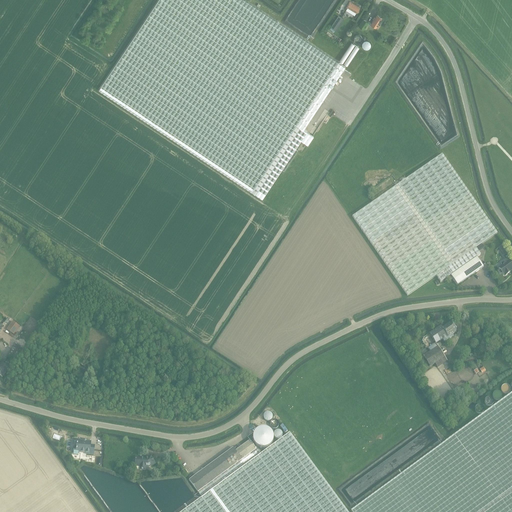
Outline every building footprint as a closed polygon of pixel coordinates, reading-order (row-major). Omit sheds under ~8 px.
[(345,66),(245,0),(158,0),(99,89),(262,198),(281,169),(284,171),(297,151),(295,149),(301,140),(308,144),(313,135),(303,129),(345,66)] [(346,7),(356,13),(360,7),(350,1),(346,7)] [(376,27),(378,29),(380,26),(378,25),(382,18),(377,14),(371,24),(376,28),(376,27)] [(330,28),(336,31),(344,19),(339,15),(330,28)] [(368,23),(363,19),(358,27),(363,30),(368,23)] [(440,282),(450,276),(476,258),(480,255),(476,248),(497,234),(442,155),(352,217),(407,296),(436,276),(440,282)] [(503,245),(498,247),(502,256),(507,254),(503,245)] [(483,267),(476,258),(450,276),(457,285),(483,267)] [(511,272),(510,271),(511,269),(511,265),(509,261),(498,268),(500,270),(499,271),(499,272),(500,273),(501,274),(502,273),(504,275),(505,276),(511,272)] [(20,327),(12,321),(6,329),(14,335),(20,327)] [(436,344),(447,336),(447,337),(457,331),(451,322),(442,328),(441,326),(429,334),(436,344)] [(17,345),(15,344),(13,348),(8,355),(14,360),(16,358),(19,360),(25,351),(20,348),(22,345),(18,343),(17,345)] [(438,347),(423,356),(430,367),(436,364),(438,367),(447,362),(438,347)] [(0,363),(0,375),(2,377),(8,368),(10,365),(7,363),(5,366),(2,363),(1,364),(0,363)] [(351,511),(511,511),(511,391),(350,510),(351,511)] [(270,423),(274,429),(280,425),(276,419),(270,423)] [(253,435),(253,437),(252,439),(253,441),(253,443),(254,445),(255,446),(257,447),(259,448),(260,449),(262,449),(264,449),(266,449),(268,448),(269,447),(271,445),(272,444),(273,442),(273,440),(273,438),(273,436),(273,435),(272,433),(270,431),(269,430),(267,429),(265,429),(263,428),(262,428),(260,429),(258,430),(256,431),(255,432),(254,434),(253,435)] [(273,436),(274,437),(275,438),(277,439),(279,439),(281,438),(282,437),(283,435),(283,433),(282,432),(280,430),(279,430),(277,430),(275,431),(274,432),(273,434),(273,436)] [(346,511),(289,433),(260,455),(256,449),(198,492),(201,497),(181,511),(346,511)] [(80,440),(75,439),(74,444),(77,444),(77,448),(74,448),(73,455),(78,455),(78,452),(83,453),(83,451),(86,451),(85,454),(93,454),(94,445),(90,445),(90,443),(83,443),(83,441),(79,441),(80,440)] [(189,480),(198,492),(256,449),(250,441),(235,451),(233,448),(189,480)] [(148,467),(155,464),(151,456),(146,458),(135,457),(135,459),(134,460),(133,461),(133,462),(133,463),(134,464),(135,464),(135,466),(135,470),(140,470),(145,470),(145,467),(148,467)]
